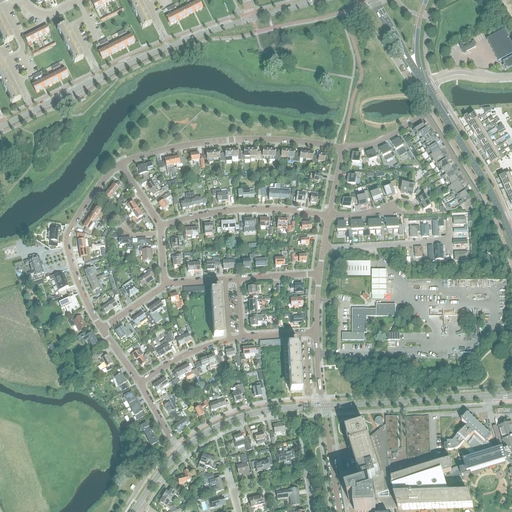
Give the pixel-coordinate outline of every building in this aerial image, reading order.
[(98,0),(92,3),(95,9),(98,7),(99,9),(101,8),(98,0)] [(142,8),(138,0),(128,0),(132,8),(131,9),(133,12),(142,8)] [(186,17),(194,13),(203,9),(199,1),(182,9),(186,17)] [(151,25),(142,8),(133,12),(135,16),(136,16),(141,25),(140,25),(142,29),(143,29),(151,25)] [(166,18),(170,25),(178,21),(186,17),(182,9),(166,18)] [(5,44),(14,40),(5,23),(0,25),(0,33),(3,40),(2,41),(4,45),(5,45),(5,44)] [(66,46),(75,42),(66,25),(58,29),(57,29),(59,33),(60,33),(65,42),(64,43),(66,46)] [(47,26),(41,29),(45,36),(47,35),(46,34),(50,32),(47,26)] [(41,29),(36,32),(39,38),(42,36),(42,37),(45,36),(41,29)] [(502,31),(501,29),(493,34),(494,36),(487,39),(499,62),(501,60),(504,65),(503,66),(505,70),(506,69),(507,71),(511,67),(511,43),(505,30),(502,31)] [(36,32),(30,35),(34,42),(36,41),(35,39),(39,38),(36,32)] [(30,35),(24,37),(27,43),(31,42),(31,43),(34,42),(30,35)] [(118,51),(122,49),(135,43),(131,35),(115,43),(118,51)] [(463,53),(471,49),(476,46),(474,43),(475,43),(474,41),(472,42),(461,48),(463,53)] [(75,63),(83,59),(75,42),(66,46),(67,50),(68,50),(73,59),(72,59),(74,63),(75,63)] [(102,60),(106,57),(118,51),(115,43),(98,52),(102,60)] [(3,87),(12,82),(4,66),(0,67),(0,77),(3,83),(1,83),(3,87)] [(52,85),(56,83),(69,76),(65,69),(48,77),(52,85)] [(36,93),(40,91),(52,85),(48,77),(32,85),(36,93)] [(13,103),(21,99),(12,82),(3,87),(5,91),(6,90),(11,99),(10,100),(12,104),(13,104),(13,103)] [(467,116),(464,118),(468,125),(478,119),(475,114),(468,117),(467,116)] [(478,119),(468,125),(471,130),(481,124),(478,119)] [(416,137),(428,130),(427,130),(424,124),(413,131),(417,137),(416,137)] [(481,124),(471,130),(474,134),(484,128),(481,124)] [(484,128),(474,134),(477,139),(487,133),(484,128)] [(420,141),(431,135),(430,135),(427,130),(428,130),(416,137),(418,136),(421,141),(420,141)] [(487,133),(477,139),(480,144),(490,138),(487,133)] [(423,147),(434,140),(431,135),(420,141),(421,141),(424,146),(423,147)] [(490,138),(480,144),(483,149),(493,143),(492,143),(490,138)] [(402,144),(399,139),(392,144),(394,147),(394,148),(395,150),(396,150),(396,151),(403,147),(405,149),(407,147),(404,142),(402,144)] [(426,152),(437,145),(434,140),(423,147),(426,152)] [(493,143),(483,149),(486,154),(496,148),(498,147),(495,142),(492,143),(493,143)] [(429,158),(441,151),(441,150),(440,151),(437,146),(438,145),(437,145),(426,152),(429,157),(429,158)] [(389,150),(387,146),(380,150),(382,153),(381,154),(382,156),(383,156),(383,157),(384,156),(386,160),(392,157),(393,158),(396,157),(392,149),(389,150)] [(496,148),(486,154),(489,159),(499,153),(496,148)] [(238,152),(238,149),(231,150),(232,157),(232,161),(238,161),(238,160),(241,160),(241,152),(241,151),(238,152)] [(241,152),(241,160),(244,160),(244,156),(250,156),(250,149),(244,149),(244,152),(241,152)] [(260,160),(260,152),(257,152),(257,149),(250,149),(250,156),(250,159),(255,159),(255,160),(260,160)] [(269,156),(269,149),(263,149),(263,152),(260,152),(260,160),(263,160),(263,159),(269,159),(269,156)] [(278,160),(278,152),(275,152),(275,149),(269,149),(269,156),(269,159),(275,159),(275,160),(278,160)] [(225,153),(222,153),(223,162),(226,161),(232,161),(232,157),(231,150),(225,150),(225,153)] [(287,157),(288,150),(282,150),(282,153),(278,152),(278,160),(281,161),(281,157),(287,157)] [(296,162),(297,154),(294,154),(295,151),(288,150),(287,157),(287,161),(289,161),(289,162),(290,162),(290,161),(296,162)] [(223,162),(222,153),(219,154),(219,151),(212,152),(213,159),(219,158),(219,162),(223,162)] [(305,163),(306,159),(307,152),(301,151),(300,154),(297,154),(296,162),(299,162),(300,159),(303,159),(302,162),(305,163)] [(376,156),(375,151),(367,154),(368,157),(368,158),(369,161),(369,160),(369,161),(377,159),(379,164),(382,163),(379,155),(376,156)] [(432,163),(444,156),(443,156),(440,151),(441,151),(429,158),(430,158),(433,163),(432,163)] [(213,159),(212,152),(206,152),(207,155),(203,156),(204,159),(204,164),(208,163),(207,160),(213,159)] [(314,164),(315,156),(313,156),(313,153),(307,152),(306,159),(312,160),(311,164),(314,164)] [(499,153),(489,159),(492,164),(497,161),(502,158),(499,153)] [(315,156),(314,164),(318,165),(318,161),(324,162),(326,155),(319,154),(319,157),(315,156)] [(360,163),(361,155),(353,154),(353,158),(352,158),(351,161),(352,161),(352,162),(360,163)] [(436,168),(447,161),(446,161),(444,156),(432,163),(433,163),(436,168),(435,168),(436,168)] [(184,168),(187,168),(184,157),(181,158),(181,157),(179,158),(178,157),(172,158),(173,165),(180,163),(182,163),(184,168)] [(161,162),(158,163),(160,168),(163,167),(170,165),(171,168),(174,167),(173,165),(172,158),(165,160),(165,161),(161,162)] [(440,173),(451,166),(450,167),(447,161),(436,168),(437,167),(440,173)] [(148,172),(148,170),(153,168),(152,163),(137,168),(138,171),(139,171),(140,174),(142,174),(144,180),(148,178),(147,172),(148,172)] [(442,179),(454,172),(454,171),(453,172),(450,167),(451,167),(451,166),(440,173),(443,178),(442,179)] [(321,182),(322,176),(319,175),(320,172),(311,170),(310,180),(321,182)] [(445,184),(457,177),(456,177),(453,172),(454,172),(442,179),(443,179),(446,184),(445,184)] [(509,173),(499,178),(501,183),(511,178),(511,179),(511,178),(511,172),(509,173)] [(355,185),(357,177),(349,176),(347,183),(351,184),(351,185),(354,186),(355,185)] [(150,191),(156,187),(152,182),(156,180),(154,177),(150,180),(151,182),(146,186),(150,191)] [(448,189),(460,182),(459,182),(456,177),(457,177),(445,184),(446,184),(449,189),(448,189)] [(511,178),(501,183),(504,188),(511,184),(511,179),(511,178)] [(395,195),(393,188),(396,187),(395,181),(390,183),(384,186),(386,189),(385,190),(385,191),(384,191),(385,194),(386,194),(388,197),(395,195)] [(407,194),(409,185),(404,183),(404,182),(401,181),(399,187),(402,188),(401,193),(407,194)] [(108,191),(116,197),(119,193),(116,191),(119,188),(120,189),(123,186),(118,182),(115,185),(114,184),(108,191)] [(452,194),(463,187),(460,182),(448,189),(449,189),(452,194)] [(279,191),(280,184),(276,183),(276,191),(269,191),(269,199),(274,199),(274,197),(279,197),(279,191)] [(290,192),(291,189),(283,189),(284,184),(280,184),(279,191),(279,197),(285,198),(285,199),(290,200),(290,192)] [(382,200),(380,195),(383,194),(380,185),(374,187),(376,193),(371,195),(372,195),(371,196),(372,199),(373,198),(374,202),(382,200)] [(409,185),(407,194),(413,196),(415,186),(409,185)] [(156,187),(150,191),(153,196),(158,193),(159,195),(168,189),(166,186),(162,189),(162,190),(159,192),(156,187)] [(456,199),(467,192),(466,193),(463,187),(452,194),(453,193),(456,199)] [(254,199),(254,192),(254,188),(250,189),(238,190),(238,197),(243,196),(243,199),(247,199),(247,198),(251,198),(251,199),(254,199)] [(231,196),(230,189),(227,190),(228,193),(222,194),(221,189),(212,190),(213,196),(217,196),(218,202),(223,201),(222,200),(228,199),(228,196),(231,196)] [(307,199),(309,191),(302,190),(302,194),(299,193),(298,201),(304,202),(304,199),(307,199)] [(114,199),(116,197),(108,191),(103,197),(105,199),(104,201),(108,205),(110,203),(108,201),(112,197),(114,199)] [(309,191),(307,199),(310,199),(310,202),(317,204),(318,196),(314,196),(315,192),(309,191)] [(368,205),(367,200),(370,199),(368,191),(364,192),(365,193),(358,194),(359,198),(358,199),(358,200),(359,203),(360,206),(368,205)] [(467,192),(456,199),(459,204),(470,198),(470,197),(469,198),(466,193),(467,193),(467,192)] [(163,210),(168,206),(165,200),(171,196),(169,193),(159,200),(161,203),(159,204),(163,210)] [(190,193),(186,194),(188,200),(184,201),(185,202),(181,203),(182,209),(186,208),(186,207),(189,206),(189,207),(193,207),(191,201),(190,195),(190,193)] [(191,201),(193,207),(197,206),(197,205),(199,204),(199,205),(203,204),(207,203),(206,198),(202,199),(202,198),(199,199),(198,198),(196,198),(195,194),(190,195),(191,201)] [(421,205),(430,201),(427,195),(418,200),(421,205)] [(355,204),(355,198),(353,198),(352,200),(344,199),(344,200),(343,200),(343,203),(344,203),(343,207),(351,208),(352,204),(355,204)] [(133,212),(138,209),(133,202),(131,204),(129,201),(125,204),(126,207),(128,206),(133,212)] [(430,201),(421,205),(423,211),(432,206),(430,201)] [(92,213),(99,218),(102,214),(100,213),(102,210),(96,206),(92,213)] [(138,209),(133,212),(137,220),(136,221),(137,223),(142,220),(141,218),(143,216),(138,209)] [(95,224),(99,218),(92,213),(88,219),(93,223),(95,224)] [(469,222),(469,217),(469,216),(452,217),(453,229),(469,228),(472,228),(472,222),(469,222)] [(433,237),(445,236),(444,217),(438,217),(438,220),(432,220),(433,237)] [(422,238),(421,221),(421,218),(415,218),(415,221),(409,222),(410,238),(422,238)] [(433,237),(432,220),(432,218),(426,218),(426,221),(421,221),(422,238),(433,237)] [(89,230),(93,223),(88,219),(83,226),(86,228),(84,230),(89,234),(91,231),(89,230)] [(253,225),(253,219),(244,219),(245,227),(254,227),(254,230),(256,229),(256,225),(253,225)] [(287,226),(287,220),(278,219),(277,229),(286,229),(286,227),(287,227),(287,226)] [(393,220),(393,230),(399,230),(399,235),(403,235),(403,225),(399,225),(399,220),(393,220)] [(235,227),(235,221),(228,222),(229,229),(229,231),(233,231),(233,229),(236,229),(236,232),(239,232),(239,226),(235,227)] [(370,231),(376,231),(375,221),(369,221),(369,226),(367,226),(367,236),(370,236),(370,231)] [(385,236),(385,233),(384,225),(381,226),(381,221),(375,221),(376,231),(381,231),(382,236),(385,236)] [(222,229),(229,229),(228,222),(221,222),(221,228),(218,228),(219,233),(222,233),(222,229)] [(349,237),(349,227),(346,227),(346,222),(340,223),(337,233),(346,232),(346,237),(349,237)] [(352,232),(358,232),(357,222),(351,222),(352,227),(349,227),(349,237),(352,237),(352,232)] [(367,236),(367,226),(364,227),(363,222),(357,222),(358,232),(364,232),(364,237),(367,236)] [(212,228),(212,224),(205,225),(205,235),(213,234),(213,233),(215,233),(215,228),(212,228)] [(60,231),(61,227),(52,225),(50,241),(57,241),(58,230),(60,231)] [(200,238),(200,241),(202,241),(202,235),(199,235),(199,231),(198,231),(198,228),(191,229),(192,236),(197,236),(197,238),(200,238)] [(469,233),(469,228),(453,229),(453,240),(470,239),(473,239),(472,233),(469,233)] [(125,239),(124,238),(124,234),(114,234),(114,238),(119,238),(120,245),(124,245),(124,247),(127,247),(127,249),(127,250),(132,250),(132,247),(133,247),(133,244),(138,244),(138,246),(139,246),(148,246),(151,246),(151,240),(145,240),(145,239),(125,239)] [(179,247),(179,241),(183,241),(183,236),(175,237),(176,240),(172,241),(172,248),(176,248),(176,251),(182,250),(181,246),(179,247)] [(306,236),(298,237),(299,240),(300,239),(301,245),(309,245),(308,238),(306,239),(306,236)] [(470,245),(470,239),(453,240),(454,252),(470,251),(473,251),(473,245),(470,245)] [(435,265),(441,265),(440,262),(446,262),(445,245),(433,246),(434,262),(435,265)] [(152,250),(149,250),(148,246),(139,246),(139,251),(142,251),(143,261),(151,261),(151,254),(152,254),(152,250)] [(423,266),(429,266),(429,263),(434,262),(433,246),(422,247),(423,263),(423,266)] [(412,267),(418,266),(417,263),(423,263),(422,247),(411,247),(412,267)] [(86,248),(79,249),(81,257),(83,257),(84,260),(90,259),(89,256),(87,256),(86,248)] [(471,256),(470,251),(454,252),(455,263),(474,262),(474,256),(471,256)] [(282,258),(275,259),(275,266),(282,265),(282,264),(284,264),(284,258),(287,258),(287,252),(281,252),(282,258)] [(295,256),(295,254),(291,254),(292,262),(295,262),(295,259),(299,259),(299,262),(306,262),(306,255),(298,255),(298,256),(295,256)] [(182,259),(182,255),(177,256),(177,258),(173,259),(173,266),(180,266),(180,259),(182,259)] [(229,255),(229,269),(235,269),(235,268),(239,268),(238,263),(237,263),(237,258),(231,258),(230,255),(229,255)] [(250,267),(250,261),(253,261),(252,259),(252,255),(249,255),(249,257),(242,258),(243,268),(250,267)] [(35,258),(34,256),(30,257),(31,259),(30,260),(24,262),(26,265),(31,263),(33,272),(28,274),(29,277),(34,276),(35,276),(44,273),(42,267),(43,266),(42,263),(41,263),(39,257),(35,258)] [(213,263),(207,263),(207,270),(215,270),(214,266),(217,266),(219,266),(219,260),(219,257),(213,257),(213,259),(213,263)] [(256,267),(267,267),(266,263),(269,263),(269,259),(255,260),(256,267)] [(189,264),(189,261),(189,260),(186,260),(186,269),(188,268),(188,272),(194,271),(193,264),(189,264)] [(347,275),(352,275),(370,275),(370,263),(347,263),(347,275)] [(88,278),(94,275),(93,271),(96,270),(95,267),(85,271),(88,278)] [(143,288),(149,284),(148,283),(153,280),(151,278),(154,276),(150,270),(147,272),(148,274),(138,281),(143,288)] [(372,294),(380,294),(387,294),(387,270),(372,270),(372,294)] [(60,276),(59,273),(52,276),(53,279),(56,278),(60,290),(68,287),(64,275),(60,276)] [(90,285),(103,280),(106,279),(104,275),(95,278),(94,275),(88,278),(90,285)] [(103,280),(90,285),(93,291),(103,288),(101,284),(104,282),(103,280)] [(129,297),(138,291),(131,281),(120,289),(125,297),(128,295),(129,297)] [(294,288),(295,294),(303,294),(303,284),(298,284),(298,283),(294,283),(294,285),(290,285),(290,289),(294,288)] [(216,291),(213,291),(211,291),(214,337),(224,336),(225,335),(222,290),(222,287),(219,288),(219,286),(216,286),(216,291)] [(258,296),(258,294),(259,294),(258,286),(248,287),(248,294),(253,294),(253,297),(258,296)] [(179,301),(177,294),(170,296),(172,303),(176,302),(177,309),(181,308),(180,306),(183,305),(182,300),(179,301)] [(70,298),(69,295),(58,300),(59,303),(63,301),(68,313),(74,310),(73,307),(77,305),(73,296),(70,298)] [(249,301),(249,307),(257,306),(262,306),(262,301),(262,298),(252,299),(252,300),(249,301)] [(300,299),(291,299),(291,301),(291,307),(294,307),(294,309),(298,309),(298,307),(303,306),(302,299),(300,300),(300,299)] [(108,304),(112,310),(117,306),(113,300),(108,304)] [(150,315),(154,321),(155,323),(155,324),(162,319),(157,311),(163,307),(164,308),(167,306),(164,300),(160,302),(160,301),(148,309),(152,314),(150,315)] [(106,314),(112,310),(108,304),(102,308),(103,310),(101,312),(104,315),(106,314)] [(396,317),(396,306),(396,305),(376,305),(376,309),(367,309),(352,309),(352,333),(342,333),(342,341),(364,341),(364,333),(367,333),(367,317),(376,317),(396,317)] [(150,315),(147,312),(145,314),(144,315),(143,313),(132,320),(133,322),(131,324),(134,329),(137,327),(140,324),(147,319),(151,326),(155,323),(154,321),(150,315)] [(293,317),(293,312),(289,312),(289,318),(293,318),(293,323),(294,323),(294,324),(298,324),(297,323),(302,322),(301,317),(301,313),(298,313),(298,317),(293,317)] [(254,319),(250,319),(251,326),(258,326),(258,327),(263,326),(264,325),(263,322),(262,315),(254,316),(254,319)] [(74,319),(73,316),(67,319),(72,327),(75,325),(78,331),(86,327),(80,316),(74,319)] [(135,332),(128,323),(125,325),(126,326),(124,328),(123,326),(115,332),(121,339),(126,336),(127,338),(135,332)] [(172,342),(169,335),(167,332),(164,334),(166,337),(164,338),(165,340),(160,343),(166,354),(171,350),(168,344),(172,342)] [(182,337),(181,334),(180,332),(177,333),(178,336),(175,337),(179,347),(185,344),(182,337)] [(99,344),(92,333),(87,336),(85,333),(77,337),(79,341),(80,340),(82,344),(88,340),(92,348),(99,344)] [(182,337),(185,344),(192,341),(188,334),(182,337)] [(293,345),(290,345),(287,345),(290,386),(288,386),(289,391),(302,390),(299,341),(295,341),(295,339),(292,339),(293,345)] [(166,354),(160,343),(159,342),(156,343),(158,347),(155,349),(160,357),(166,354)] [(136,361),(144,356),(144,355),(140,349),(141,349),(138,344),(133,348),(136,352),(132,355),(136,361)] [(243,353),(241,354),(242,360),(245,360),(244,355),(250,354),(249,347),(243,348),(243,353)] [(255,347),(249,347),(250,354),(250,357),(255,356),(256,359),(259,359),(259,358),(261,358),(260,348),(258,348),(255,348),(255,347)] [(235,355),(234,349),(225,351),(227,357),(235,355),(237,364),(240,363),(238,354),(235,355)] [(105,357),(102,352),(96,355),(98,358),(99,358),(100,360),(99,361),(101,363),(104,363),(106,367),(105,368),(107,371),(112,369),(110,365),(113,364),(108,355),(105,357)] [(206,357),(209,364),(210,367),(217,365),(217,364),(219,364),(220,367),(224,366),(221,359),(216,361),(214,355),(206,357)] [(144,356),(136,361),(140,367),(145,364),(147,366),(151,363),(146,357),(145,358),(144,356)] [(202,366),(209,364),(206,357),(199,359),(202,366)] [(191,371),(187,365),(181,368),(184,375),(186,378),(194,373),(196,376),(199,375),(196,369),(191,371)] [(174,372),(173,373),(176,379),(178,378),(184,375),(181,368),(174,372)] [(118,372),(111,376),(113,379),(114,378),(116,384),(119,383),(121,387),(120,387),(122,391),(128,388),(125,383),(126,383),(121,374),(120,375),(118,372)] [(159,382),(163,388),(168,384),(164,378),(159,382)] [(157,392),(163,388),(159,382),(153,386),(157,392)] [(254,397),(261,395),(260,389),(263,388),(262,382),(258,383),(259,386),(256,386),(256,387),(253,388),(254,397)] [(242,400),(240,392),(244,390),(242,384),(235,387),(237,393),(232,394),(232,395),(230,395),(231,399),(233,398),(235,402),(242,400)] [(129,406),(139,401),(137,399),(135,400),(134,399),(135,399),(132,393),(128,395),(128,394),(124,397),(129,406)] [(169,403),(164,406),(168,413),(169,413),(171,416),(177,413),(175,410),(177,409),(173,402),(174,401),(172,399),(173,398),(172,396),(171,396),(169,397),(165,399),(166,402),(168,401),(169,403)] [(217,402),(220,408),(226,406),(224,399),(217,402)] [(139,401),(129,406),(137,420),(144,416),(141,412),(142,412),(139,406),(138,406),(138,405),(140,404),(139,401)] [(205,409),(209,407),(206,401),(203,402),(204,405),(200,407),(195,410),(197,414),(195,415),(197,417),(198,416),(199,417),(202,416),(204,415),(204,414),(202,410),(205,408),(205,409)] [(213,410),(220,408),(217,402),(211,404),(211,405),(209,406),(211,410),(213,409),(213,410)] [(466,465),(468,468),(504,457),(509,461),(509,462),(511,464),(511,467),(509,469),(511,478),(511,424),(511,423),(497,427),(497,426),(493,427),(500,450),(498,451),(488,442),(493,437),(468,413),(463,419),(463,418),(462,418),(462,419),(461,419),(461,420),(467,425),(452,441),(447,441),(447,448),(443,448),(443,450),(452,449),(455,449),(457,448),(459,446),(464,441),(480,456),(465,461),(466,463),(466,465)] [(399,449),(398,416),(386,417),(386,425),(385,425),(382,423),(383,423),(383,422),(383,421),(383,420),(383,419),(382,418),(381,417),(380,417),(379,417),(378,417),(377,417),(377,418),(376,418),(376,419),(375,420),(375,421),(375,422),(376,422),(376,423),(377,424),(378,425),(379,425),(380,425),(381,425),(381,424),(383,427),(370,437),(382,476),(379,478),(380,481),(364,486),(367,496),(376,493),(377,508),(377,511),(393,511),(393,509),(398,509),(398,510),(435,509),(436,511),(439,511),(438,509),(473,508),(469,494),(467,494),(467,493),(470,493),(470,492),(469,491),(469,490),(469,489),(468,489),(467,488),(466,487),(465,487),(464,487),(463,487),(463,488),(462,488),(461,488),(461,489),(460,490),(459,491),(459,492),(459,493),(462,493),(462,494),(447,495),(447,493),(448,493),(448,492),(446,486),(443,477),(452,475),(466,465),(466,463),(452,470),(451,460),(391,478),(391,480),(389,480),(388,453),(402,448),(399,449)] [(406,417),(409,467),(431,460),(430,417),(406,417)] [(179,432),(183,429),(182,428),(184,426),(187,425),(183,420),(175,425),(179,432)] [(285,433),(283,423),(273,425),(275,433),(282,432),(282,433),(285,433)] [(155,444),(158,442),(155,437),(154,438),(146,424),(141,427),(143,430),(143,432),(144,431),(149,440),(148,441),(151,446),(154,444),(155,444)] [(351,443),(368,438),(367,436),(369,436),(365,424),(346,430),(349,442),(351,441),(351,443)] [(256,441),(264,439),(264,436),(266,435),(266,427),(262,427),(262,433),(254,435),(256,441)] [(244,439),(242,434),(234,437),(235,442),(234,442),(236,447),(245,444),(247,451),(251,450),(247,438),(244,439)] [(379,478),(382,476),(370,437),(368,438),(351,443),(364,486),(380,481),(379,478)] [(288,452),(287,448),(284,449),(284,451),(285,454),(288,464),(290,464),(290,460),(295,458),(293,450),(288,452)] [(288,464),(285,454),(284,451),(275,454),(278,463),(283,462),(284,465),(288,464)] [(203,455),(200,463),(202,464),(203,463),(206,464),(209,457),(203,455)] [(243,465),(236,466),(238,475),(243,474),(243,475),(245,475),(249,474),(246,464),(248,463),(246,455),(241,456),(243,465)] [(206,464),(205,466),(211,469),(214,470),(215,466),(213,465),(215,459),(209,457),(206,464)] [(261,463),(263,471),(270,469),(269,466),(272,465),(270,458),(267,459),(268,461),(261,463)] [(263,471),(261,463),(257,464),(257,461),(251,463),(253,470),(256,469),(257,473),(263,471)] [(184,485),(184,483),(186,482),(186,481),(191,480),(188,470),(184,471),(185,476),(177,478),(179,484),(180,486),(184,485)] [(213,477),(206,478),(203,479),(205,485),(210,484),(210,486),(216,485),(217,488),(215,489),(216,493),(223,491),(220,478),(214,480),(214,477),(213,477)] [(367,496),(364,486),(346,492),(349,502),(354,500),(355,502),(355,511),(370,511),(376,511),(376,508),(377,508),(376,493),(367,496)] [(175,492),(169,488),(167,492),(166,491),(163,497),(170,501),(172,502),(173,499),(171,498),(175,492)] [(298,491),(297,489),(288,490),(289,490),(276,492),(277,499),(290,497),(291,506),(300,505),(299,500),(298,500),(298,497),(299,497),(298,490),(298,491)] [(214,496),(207,498),(209,505),(210,509),(213,508),(225,505),(223,497),(215,499),(214,496)] [(255,498),(258,506),(261,506),(265,510),(269,509),(267,501),(263,502),(262,496),(255,498)] [(168,504),(170,501),(163,497),(160,503),(166,506),(170,509),(171,511),(168,511),(177,511),(180,511),(179,508),(176,509),(174,505),(171,507),(168,504)] [(252,511),(254,507),(258,506),(255,498),(249,499),(250,505),(247,506),(248,511),(252,511)]
